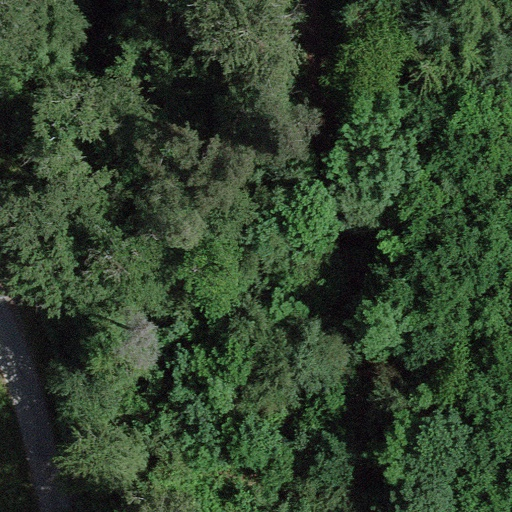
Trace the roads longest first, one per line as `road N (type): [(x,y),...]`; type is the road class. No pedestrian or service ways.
road 1 (track): [(409,511),(288,0)]
road 2 (unclassified): [(0,319),(58,511)]
